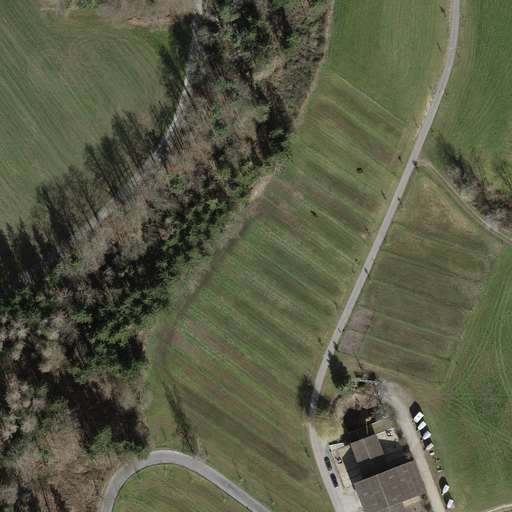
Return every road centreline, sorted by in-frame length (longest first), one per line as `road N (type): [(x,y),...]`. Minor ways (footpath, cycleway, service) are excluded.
road 1 (unclassified): [(340,511),(314,439),(315,396),(445,79),(456,0)]
road 2 (track): [(0,301),(112,206),(167,139),(187,88),(197,0)]
road 3 (residential): [(262,511),(201,468),(167,457),(119,477),(105,511)]
road 4 (track): [(511,241),(414,157)]
